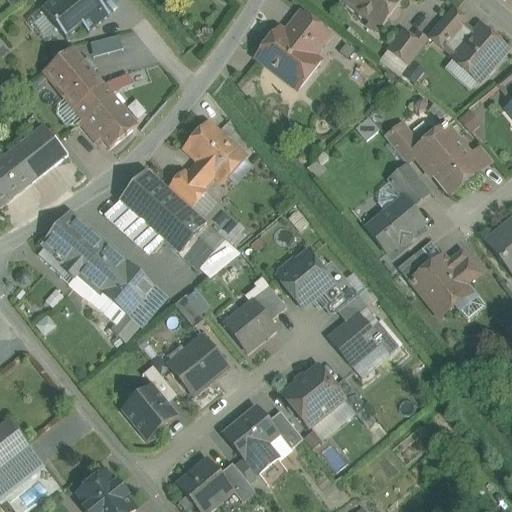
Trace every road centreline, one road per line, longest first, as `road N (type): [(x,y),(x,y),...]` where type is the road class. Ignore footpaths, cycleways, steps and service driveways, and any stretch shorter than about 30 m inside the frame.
road 1 (unclassified): [(257,0),(138,157),(0,251)]
road 2 (unclassified): [(170,511),(0,304)]
